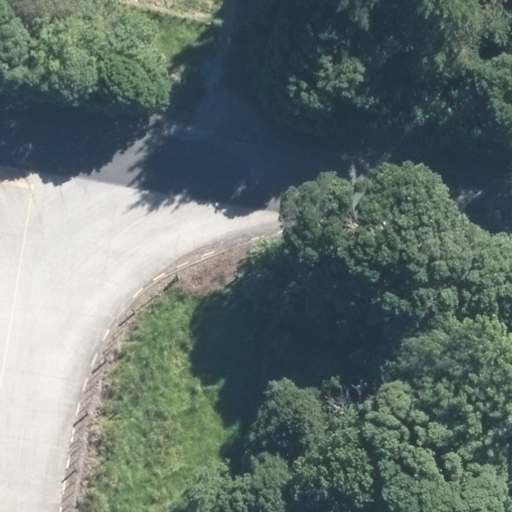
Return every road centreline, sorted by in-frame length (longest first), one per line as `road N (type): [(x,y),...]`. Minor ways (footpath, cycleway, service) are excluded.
road 1 (unclassified): [(511,226),(0,127)]
road 2 (track): [(79,142),(25,511)]
